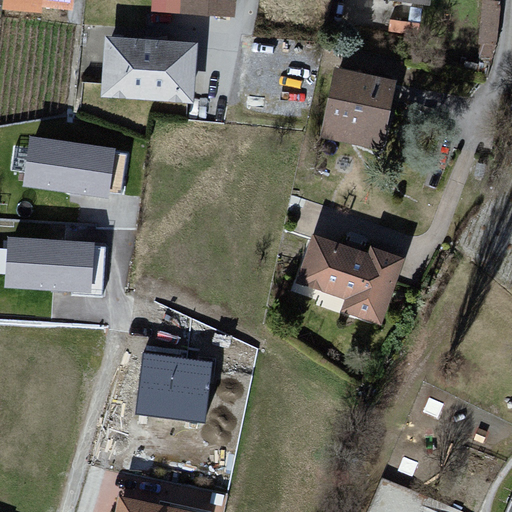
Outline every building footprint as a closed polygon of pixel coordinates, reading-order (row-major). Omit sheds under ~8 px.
[(221,0),(163,0),(164,5),(221,8),(221,0)] [(497,0),(483,0),(481,40),(494,41),(497,0)] [(193,39),(113,36),(110,87),(190,91),(193,39)] [(380,144),(388,84),(322,76),(314,136),(380,144)] [(111,148),(35,137),(29,179),(105,190),(111,148)] [(400,255),(316,228),(301,276),(385,302),(400,255)] [(9,235),(8,287),(106,290),(107,238),(9,235)] [(200,367),(135,358),(127,416),(193,425),(200,367)] [(511,511),(511,469),(495,511),(511,511)] [(165,511),(112,502),(110,511),(165,511)]
